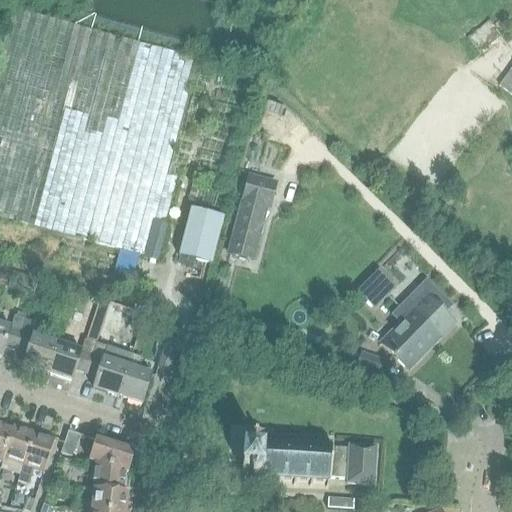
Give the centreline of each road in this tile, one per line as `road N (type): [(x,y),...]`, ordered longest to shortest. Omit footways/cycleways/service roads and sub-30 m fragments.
road 1 (unclassified): [(142,438),(168,396),(189,316),(165,286),(171,264)]
road 2 (residential): [(0,383),(102,416),(142,438)]
